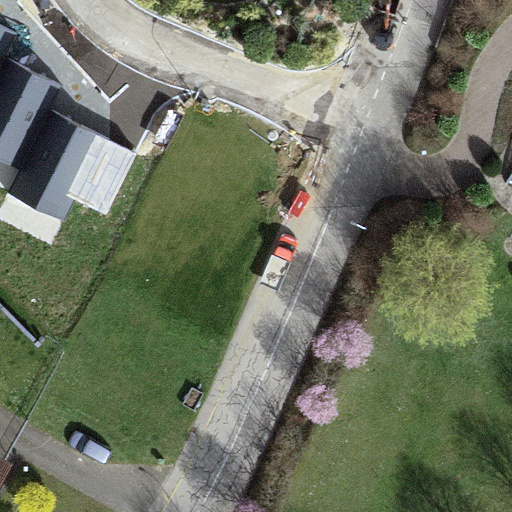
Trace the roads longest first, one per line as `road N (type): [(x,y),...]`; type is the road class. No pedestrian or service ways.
road 1 (residential): [(195,511),(279,337),(368,110)]
road 2 (residential): [(89,0),(106,20),(199,67),(368,110)]
